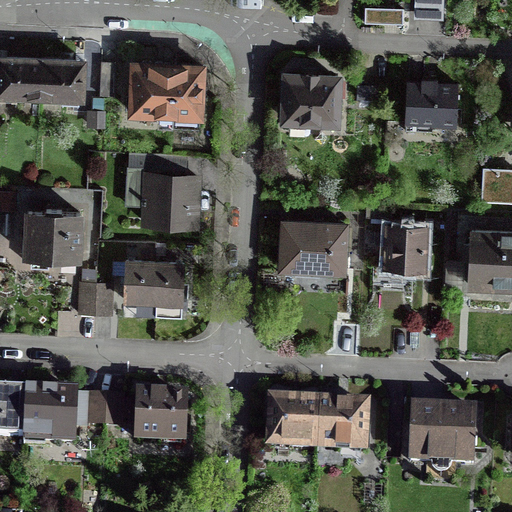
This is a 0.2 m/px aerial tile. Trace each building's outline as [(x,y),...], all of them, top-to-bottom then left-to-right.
[(444,0),(414,0),(414,17),(444,18),(444,0)] [(404,23),(404,6),(365,5),(365,22),(404,23)] [(86,99),(87,54),(79,54),(4,52),(0,51),(0,99),(17,100),(18,95),(62,97),(61,104),(80,104),(80,98),(86,99)] [(175,117),(205,118),(207,59),(130,56),(127,114),(157,115),(157,112),(160,112),(160,116),(173,117),(173,113),(175,113),(175,117)] [(115,95),(116,60),(101,60),(100,95),(115,95)] [(342,79),(342,69),(281,67),(280,122),(289,122),(289,134),(306,135),(306,123),(341,123),(342,97),(345,97),(346,79),(342,79)] [(438,79),(438,75),(421,74),(421,77),(407,77),(405,122),(407,122),(406,131),(432,132),(432,124),(457,125),(459,79),(438,79)] [(357,98),(378,98),(378,83),(357,83),(357,98)] [(87,126),(106,126),(106,109),(104,109),(104,96),(93,96),(92,109),(87,109),(87,126)] [(188,154),(129,151),(128,165),(127,165),(126,174),(115,174),(114,203),(126,204),(126,213),(141,214),(141,225),(200,227),(203,171),(187,170),(188,154)] [(511,201),(511,166),(483,166),(481,200),(511,201)] [(0,209),(17,210),(18,190),(0,189),(0,209)] [(340,204),(349,205),(350,191),(341,190),(340,204)] [(366,215),(392,216),(392,204),(366,204),(366,215)] [(59,257),(82,258),(84,208),(23,206),(21,255),(31,256),(30,265),(49,266),(49,264),(59,264),(59,257)] [(0,232),(12,233),(12,212),(0,212),(0,232)] [(346,272),(349,218),(280,215),(277,269),(346,272)] [(405,268),(427,269),(429,222),(384,221),(383,260),(373,260),(372,290),(412,291),(413,274),(404,274),(405,268)] [(511,226),(470,225),(467,286),(511,288),(511,226)] [(152,314),(152,302),(155,257),(126,255),(125,259),(113,259),(112,273),(124,274),(123,300),(128,301),(127,313),(152,314)] [(182,315),(185,258),(155,257),(152,302),(156,302),(156,314),(182,315)] [(446,258),(445,282),(464,282),(464,258),(446,258)] [(114,281),(97,281),(97,267),(82,267),(82,280),(79,280),(78,311),(58,310),(57,337),(85,337),(96,338),(97,316),(103,316),(110,316),(110,314),(113,314),(114,281)] [(76,444),(77,426),(78,391),(78,386),(53,385),(15,384),(4,383),(4,386),(0,386),(0,443),(6,444),(7,436),(23,437),(23,447),(50,448),(50,443),(76,444)] [(187,444),(189,390),(136,388),(134,442),(187,444)] [(77,426),(89,427),(89,425),(126,426),(127,393),(115,392),(92,392),(78,391),(77,426)] [(265,449),(340,452),(340,458),(360,459),(361,454),(369,454),(371,398),(344,397),(296,395),(267,394),(265,449)] [(474,465),(477,404),(411,401),(408,462),(424,463),(423,478),(457,480),(458,464),(474,465)]
